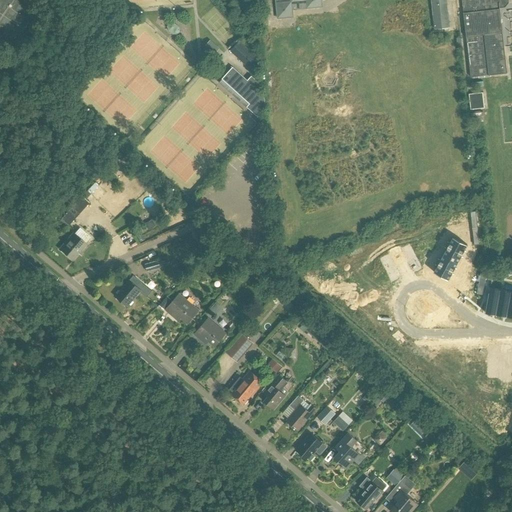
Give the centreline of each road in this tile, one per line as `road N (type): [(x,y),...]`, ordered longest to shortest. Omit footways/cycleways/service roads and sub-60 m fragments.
road 1 (primary): [(321,511),(0,238)]
road 2 (residential): [(483,331),(449,298),(419,285),(400,300),(403,324),(413,332),(457,334)]
